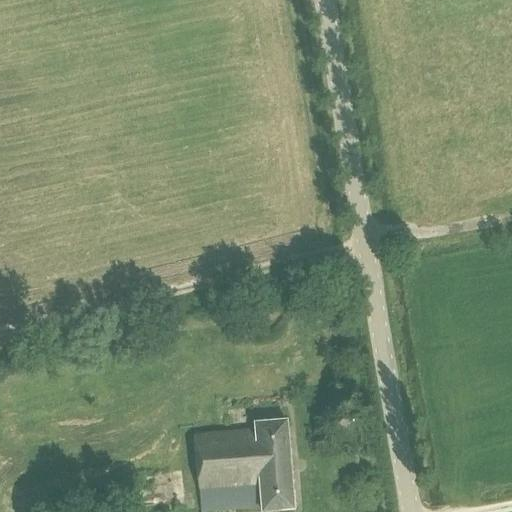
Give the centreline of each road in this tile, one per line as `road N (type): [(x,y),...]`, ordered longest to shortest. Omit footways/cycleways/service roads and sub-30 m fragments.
road 1 (track): [(0,328),(401,230),(511,218)]
road 2 (tertiary): [(409,511),(323,0)]
